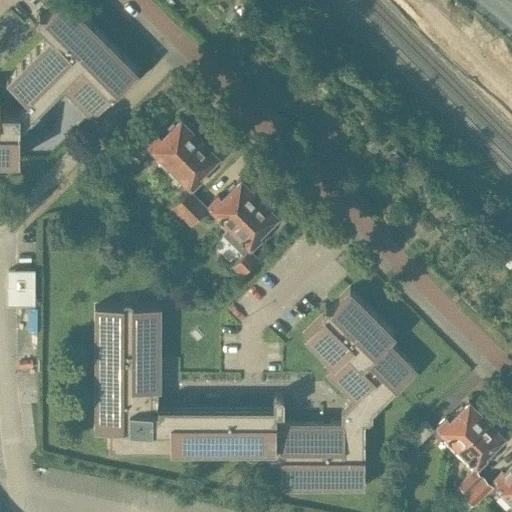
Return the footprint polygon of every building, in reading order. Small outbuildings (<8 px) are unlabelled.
[(5,79),(24,99),(36,112),(63,87),(90,113),(124,81),(138,68),(69,0),(57,0),(45,13),(39,13),(36,16),(36,20),(48,29),(49,34),(5,79)] [(236,10),(240,14),(246,9),(242,4),(236,10)] [(507,98),(511,92),(511,76),(472,43),(459,59),(507,98)] [(0,157),(20,158),(20,127),(36,112),(24,99),(20,103),(19,105),(1,104),(2,85),(0,84),(0,157)] [(170,159),(203,128),(184,108),(150,140),(170,159)] [(203,128),(170,159),(171,160),(194,181),(225,151),(203,128)] [(138,136),(122,152),(131,161),(147,145),(138,136)] [(389,157),(395,164),(402,158),(396,151),(389,157)] [(231,220),(262,190),(242,170),(212,200),(231,220)] [(177,215),(199,194),(191,185),(169,207),(177,215)] [(424,195),(431,201),(440,191),(433,185),(424,195)] [(262,190),(231,220),(253,242),(283,212),(262,190)] [(199,194),(177,215),(179,217),(184,212),(192,221),(209,204),(199,194)] [(476,233),(481,227),(472,220),(467,225),(476,233)] [(252,248),(235,265),(242,273),(243,274),(260,257),(252,248)] [(511,263),(511,255),(505,249),(499,255),(510,266),(511,263)] [(35,303),(35,266),(6,267),(6,303),(35,303)] [(324,371),(352,400),(368,414),(383,398),(420,362),(392,333),(395,331),(350,286),(331,305),(325,305),(322,308),(322,313),(303,332),(301,334),(331,364),(324,371)] [(156,452),(157,399),(158,356),(158,305),(133,304),(133,303),(131,301),(124,301),(123,303),(123,305),(92,305),(90,432),(105,432),(105,451),(156,452)] [(368,414),(352,400),(343,409),(343,419),(285,418),(286,395),(282,391),(278,391),(274,395),(273,400),(157,399),(156,452),(279,453),(278,488),(366,489),(368,414)] [(457,443),(488,413),(478,403),(476,405),(469,397),(449,417),(446,414),(437,423),(457,443)] [(497,422),(488,413),(457,443),(477,463),(486,454),(484,452),(504,432),(496,424),(497,422)] [(424,417),(407,433),(417,444),(434,427),(424,417)] [(511,496),(511,464),(504,472),(502,470),(494,478),(511,496)] [(459,482),(467,489),(480,476),(472,468),(459,482)] [(480,476),(467,489),(474,497),(488,484),(480,476)]
